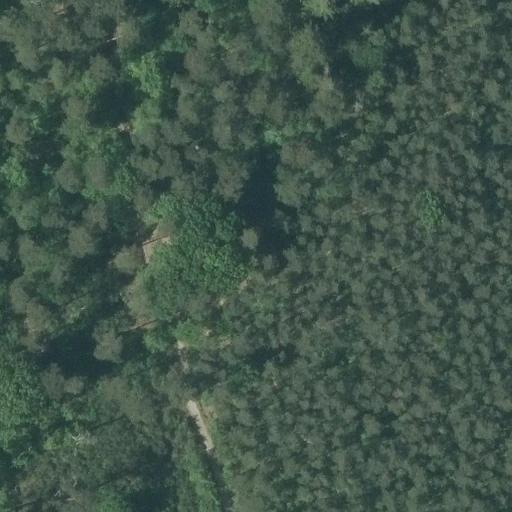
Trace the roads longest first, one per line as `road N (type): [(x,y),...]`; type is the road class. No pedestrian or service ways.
road 1 (unknown): [(228,511),(186,388),(176,323),(137,234),(112,105),(115,0)]
road 2 (unknown): [(28,511),(10,471),(0,395)]
